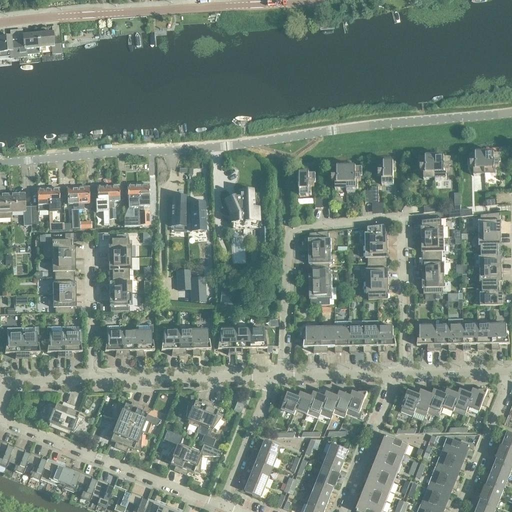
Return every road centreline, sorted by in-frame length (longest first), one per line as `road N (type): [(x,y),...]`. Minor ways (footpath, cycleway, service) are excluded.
road 1 (unclassified): [(511,112),(0,163)]
road 2 (residential): [(319,0),(0,23)]
road 3 (residential): [(402,374),(402,217),(289,228)]
road 4 (residential): [(222,506),(0,418)]
road 5 (residential): [(91,383),(273,376)]
road 6 (residential): [(273,376),(283,346),(289,228)]
road 7 (residential): [(345,511),(402,374)]
road 8 (residential): [(222,506),(273,376)]
road 9 (residential): [(91,383),(88,244)]
road 10 (residential): [(460,511),(511,382)]
road 11 (residential): [(402,374),(273,376)]
